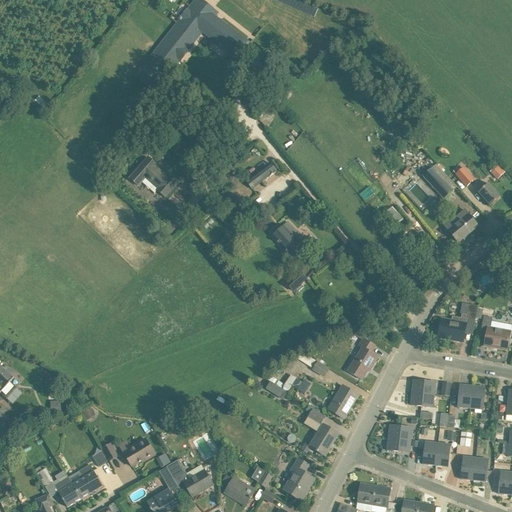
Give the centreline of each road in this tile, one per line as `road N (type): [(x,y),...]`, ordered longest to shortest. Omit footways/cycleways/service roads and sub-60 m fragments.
road 1 (unclassified): [(419,319),(241,111)]
road 2 (residential): [(501,511),(351,451)]
road 3 (unclassified): [(419,319),(469,259),(511,224)]
